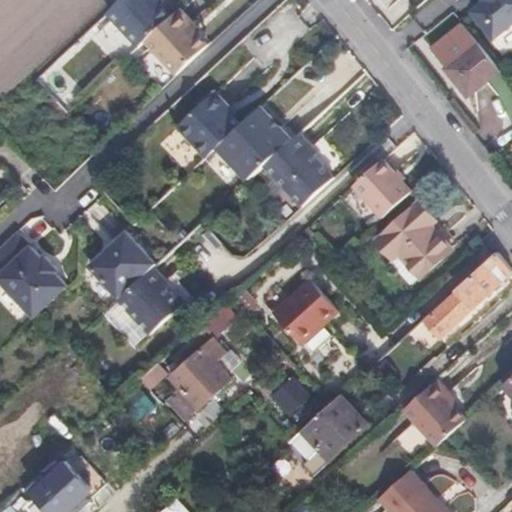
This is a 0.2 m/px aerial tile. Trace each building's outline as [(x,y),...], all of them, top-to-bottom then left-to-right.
[(120,0),(107,12),(139,46),(146,40),(172,16),(156,0),(120,0)] [(511,0),(480,0),(482,3),(470,13),(492,41),(511,24),(511,0)] [(265,69),(309,29),(285,2),(240,43),(265,69)] [(146,40),(178,74),(209,45),(191,25),(194,22),(181,8),(172,16),(146,40)] [(429,48),(462,23),(455,14),(422,39),(429,48)] [(502,71),(480,43),(447,69),(469,97),(502,71)] [(179,126),(208,157),(220,146),(242,125),(233,115),(226,108),(229,105),(216,92),(179,126)] [(236,113),(229,105),(226,108),(233,115),(236,113)] [(293,139),(262,107),(242,125),(220,146),(250,179),(266,165),(293,139)] [(336,177),(310,149),(313,147),(301,133),(293,139),(266,165),(304,206),(336,177)] [(413,191),(384,159),(355,186),(384,218),(412,192),(413,191)] [(422,278),(454,249),(432,224),(437,219),(421,201),(378,240),(395,259),(400,254),(421,276),(422,278)] [(319,239),(309,229),(303,235),(313,245),(319,239)] [(0,278),(35,317),(69,286),(57,273),(60,270),(47,256),(44,258),(19,231),(0,248),(0,278)] [(121,298),(155,267),(158,263),(128,231),(91,265),(121,298)] [(441,339),(511,273),(511,268),(499,253),(425,320),(441,339)] [(412,284),(421,276),(400,254),(395,259),(391,262),(412,284)] [(347,265),(340,257),(338,259),(329,267),(336,275),(347,265)] [(184,305),(165,283),(167,281),(155,267),(121,298),(120,299),(138,318),(152,334),(184,305)] [(342,311),(312,278),(275,312),(305,345),(307,343),(326,326),(342,311)] [(215,338),(239,316),(229,305),(205,327),(215,338)] [(138,318),(121,333),(136,349),(152,334),(138,318)] [(315,351),(333,334),(326,326),(307,343),(315,351)] [(415,343),(408,335),(382,359),(395,373),(413,357),(415,343)] [(228,353),(215,338),(173,377),(181,387),(200,408),(201,409),(233,380),(217,362),(228,353)] [(169,372),(160,363),(142,379),(151,389),(169,372)] [(450,393),(439,380),(406,410),(439,446),(449,436),(468,418),(457,406),(448,395),(450,393)] [(291,382),(277,397),(291,410),(305,395),(291,382)] [(186,421),(200,408),(181,387),(167,400),(186,421)] [(460,403),(450,393),(448,395),(457,406),(460,403)] [(333,460),(370,426),(342,395),(333,404),(305,430),(321,448),(333,460)] [(309,460),(321,448),(305,430),(302,433),(292,441),(309,460)] [(36,511),(77,511),(106,487),(82,460),(31,506),(36,511)] [(438,499),(412,470),(380,498),(392,511),(445,511),(435,501),(438,499)] [(445,511),(450,511),(438,499),(435,501),(445,511)] [(188,511),(177,500),(163,511),(188,511)]
